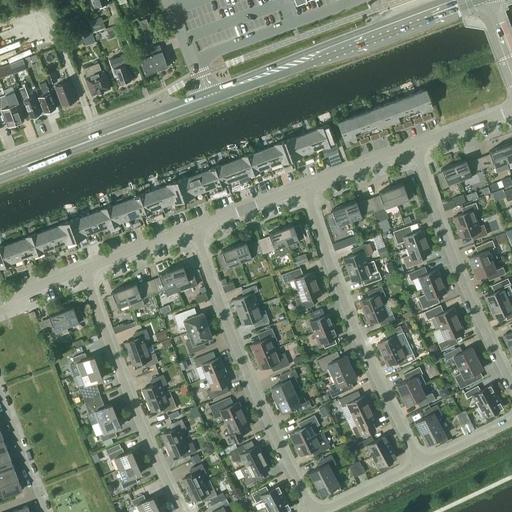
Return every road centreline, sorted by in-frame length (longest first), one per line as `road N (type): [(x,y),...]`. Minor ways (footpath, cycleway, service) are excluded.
road 1 (residential): [(311,511),(193,229)]
road 2 (residential): [(420,464),(350,317),(303,188)]
road 3 (primary): [(208,95),(462,0)]
road 4 (residential): [(181,511),(83,268)]
road 5 (residential): [(511,385),(474,311),(415,146)]
road 6 (primary): [(0,174),(208,95)]
road 7 (residential): [(0,383),(46,511)]
